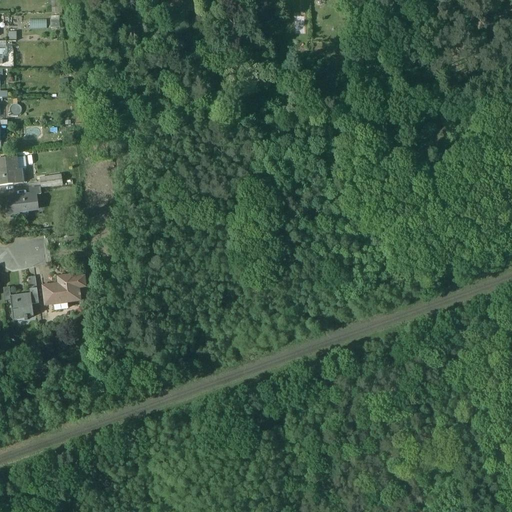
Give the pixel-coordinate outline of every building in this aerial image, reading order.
[(191,0),(152,0),(152,1),(163,0),(164,1),(164,5),(169,4),(169,0),(172,0),(173,10),(173,14),(172,14),(173,15),(175,27),(188,26),(187,13),(195,13),(194,4),(191,4),(191,0)] [(51,26),(60,26),(60,17),(52,16),(51,26)] [(16,158),(0,159),(0,185),(12,185),(22,184),(21,170),(18,170),(16,158)] [(29,196),(12,198),(12,196),(4,197),(6,218),(19,217),(19,212),(38,209),(36,195),(29,196)] [(63,281),(57,281),(58,284),(49,285),(50,288),(52,305),(52,311),(68,309),(67,304),(80,302),(79,289),(85,288),(84,278),(74,279),(73,276),(66,277),(67,282),(63,283),(63,281)] [(35,277),(27,278),(29,290),(36,289),(35,277)] [(50,288),(42,289),(45,306),(52,305),(50,288)] [(29,295),(9,298),(12,320),(24,318),(24,321),(27,321),(27,318),(33,317),(31,305),(38,304),(36,289),(29,290),(29,295)]
